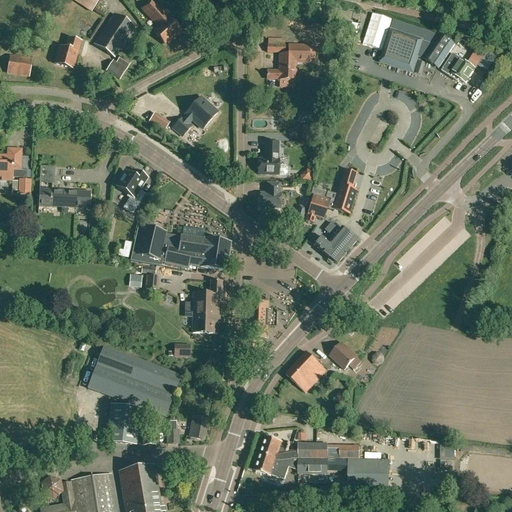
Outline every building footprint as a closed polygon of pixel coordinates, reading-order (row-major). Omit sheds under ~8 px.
[(166,16),(152,1),(142,10),(150,19),(152,17),(157,23),(155,25),(159,30),(155,33),(166,45),(181,32),(170,20),(169,21),(166,17),(166,16)] [(201,12),(207,24),(224,15),(217,3),(201,12)] [(115,14),(95,45),(115,58),(135,28),(115,14)] [(422,42),(423,41),(389,30),(379,62),(413,73),(418,57),(426,59),(425,60),(438,69),(455,44),(442,36),(435,46),(422,42)] [(69,39),(66,49),(60,47),(55,64),(73,69),(81,42),(69,39)] [(295,80),(296,63),(309,63),(309,47),(289,46),(289,55),(280,55),(279,71),(267,71),(267,79),(295,80)] [(472,75),(475,70),(477,67),(463,58),(462,58),(454,53),(443,69),(460,80),(461,77),(467,81),(469,79),(470,79),(472,76),(472,75)] [(10,56),(7,73),(29,77),(32,59),(10,56)] [(131,63),(121,56),(116,63),(113,61),(106,71),(120,79),(131,63)] [(185,120),(183,118),(173,129),(182,137),(192,126),(189,123),(192,120),(203,130),(218,113),(201,98),(186,114),(189,117),(185,120)] [(155,113),(148,124),(164,133),(170,123),(155,113)] [(315,123),(302,123),(302,126),(301,126),(301,140),(316,140),(315,123)] [(278,159),(278,142),(265,142),(265,155),(264,155),(264,156),(266,156),(266,159),(257,159),(257,174),(284,174),(287,171),(287,167),(284,165),(278,165),(278,159)] [(0,176),(3,176),(3,180),(13,180),(13,176),(27,176),(27,168),(21,168),(22,150),(8,150),(8,156),(0,155),(0,176)] [(40,167),(40,179),(55,180),(55,168),(40,167)] [(335,203),(329,201),(328,208),(348,214),(356,191),(351,189),(356,174),(345,170),(335,203)] [(146,179),(141,176),(141,174),(139,173),(137,173),(136,173),(133,177),(127,173),(118,188),(129,195),(128,196),(131,198),(125,208),(133,213),(145,194),(139,191),(146,179)] [(18,180),(18,191),(31,191),(31,180),(18,180)] [(260,194),(260,209),(281,209),(281,194),(280,194),(280,184),(267,184),(267,194),(260,194)] [(64,190),(64,189),(39,188),(38,207),(62,208),(62,205),(90,206),(91,192),(64,190)] [(311,194),(326,198),(327,192),(313,188),(311,194)] [(325,219),(330,201),(313,196),(306,220),(314,223),(316,216),(325,219)] [(306,208),(299,206),(295,218),(303,221),(306,208)] [(331,241),(347,253),(357,241),(342,228),(340,230),(331,223),(325,231),(333,238),(331,241)] [(132,254),(130,261),(160,266),(161,263),(187,269),(188,266),(214,270),(219,270),(227,272),(229,264),(232,244),(232,243),(231,243),(205,239),(205,240),(204,240),(205,231),(183,228),(182,236),(181,236),(181,237),(166,235),(167,233),(166,232),(165,234),(143,229),(143,227),(142,227),(142,230),(135,254),(132,254)] [(337,265),(347,253),(331,241),(329,243),(322,237),(314,246),(337,265)] [(119,250),(118,257),(128,259),(130,252),(125,251),(123,251),(119,250)] [(142,268),(142,275),(156,276),(156,268),(142,268)] [(129,287),(140,288),(141,278),(141,276),(131,275),(129,287)] [(146,276),(145,288),(159,289),(160,277),(146,276)] [(192,333),(218,334),(219,294),(221,295),(222,281),(211,281),(210,294),(194,294),(192,333)] [(250,302),(249,320),(264,321),(265,309),(267,309),(267,303),(250,302)] [(249,320),(248,338),(266,339),(266,325),(264,325),(264,321),(249,320)] [(110,327),(102,325),(96,337),(105,341),(107,333),(110,327)] [(174,343),(173,358),(190,358),(190,344),(174,343)] [(342,344),(330,357),(344,371),(349,366),(354,370),(362,362),(357,358),(342,344)] [(165,419),(181,376),(104,347),(88,390),(165,419)] [(307,353),(286,375),(306,394),(327,371),(307,353)] [(111,408),(107,444),(135,447),(139,411),(111,408)] [(193,416),(189,438),(204,441),(209,419),(193,416)] [(171,422),(171,430),(166,430),(167,446),(179,446),(178,430),(177,430),(177,421),(171,422)] [(143,432),(144,446),(156,446),(155,432),(143,432)] [(264,436),(259,454),(277,460),(328,460),(360,460),(359,452),(359,447),(328,447),(328,444),(299,444),(299,450),(280,454),(283,443),(264,436)] [(259,454),(253,471),(262,474),(269,477),(271,477),(272,476),(285,480),(289,468),(298,471),(298,475),(328,476),(328,472),(328,462),(328,460),(277,460),(259,454)] [(328,462),(328,472),(344,473),(348,473),(348,480),(347,493),(384,493),(385,463),(344,462),(328,462)] [(119,472),(125,511),(161,511),(154,466),(119,472)] [(117,511),(111,474),(72,481),(76,511),(117,511)] [(335,479),(334,493),(347,493),(348,479),(335,479)] [(61,483),(60,483),(62,494),(63,504),(40,509),(40,511),(74,511),(76,511),(71,482),(61,483)]
